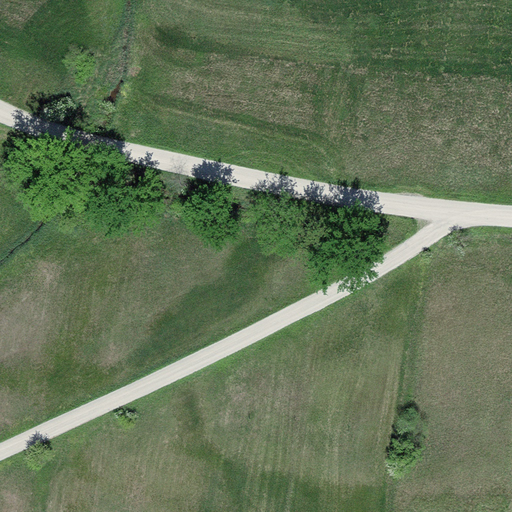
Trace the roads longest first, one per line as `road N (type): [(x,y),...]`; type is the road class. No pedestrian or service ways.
road 1 (track): [(511,215),(239,173),(78,138),(0,108)]
road 2 (track): [(460,211),(329,292),(0,454)]
